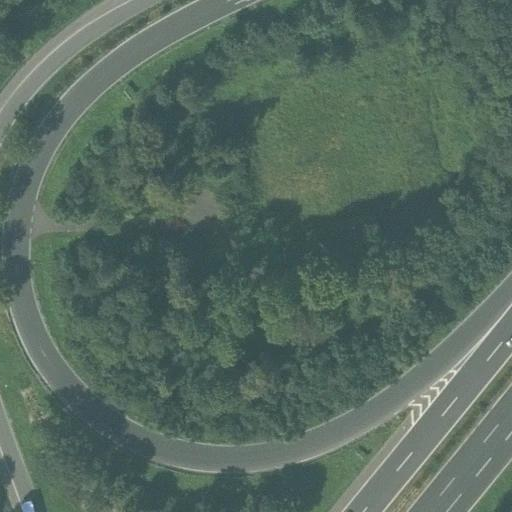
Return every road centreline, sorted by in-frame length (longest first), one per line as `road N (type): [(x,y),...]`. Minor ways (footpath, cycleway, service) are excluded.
road 1 (motorway): [(511,315),(345,432),(256,463),(217,465),(137,447),(75,404),(21,312),(15,224),(29,169),(47,134),(99,74),(167,25),(220,0)]
road 2 (track): [(219,215),(256,275),(279,278),(408,209)]
road 3 (motorway): [(511,331),(363,511)]
road 4 (track): [(15,224),(188,223),(219,215),(209,193)]
road 5 (motorway): [(138,0),(51,58),(0,126)]
road 6 (motorway): [(428,511),(511,408)]
